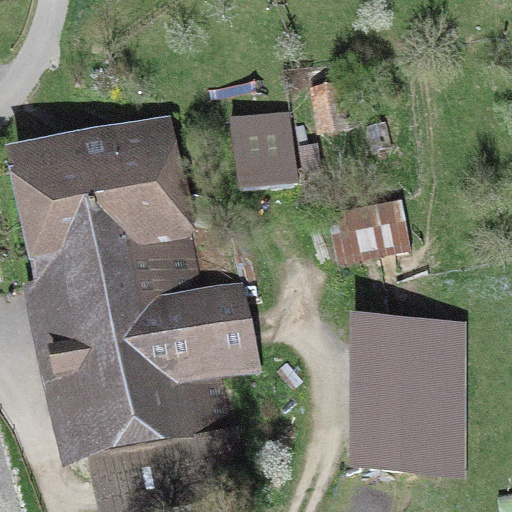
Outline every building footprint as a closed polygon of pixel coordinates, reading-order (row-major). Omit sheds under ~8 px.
[(349,132),(343,95),(316,99),(321,136),(349,132)] [(291,117),(234,122),(239,191),(296,186),(291,117)] [(184,149),(8,184),(68,495),(244,461),(184,149)] [(405,205),(335,215),(341,263),(411,253),(405,205)] [(457,335),(370,335),(369,473),(456,474),(457,335)]
